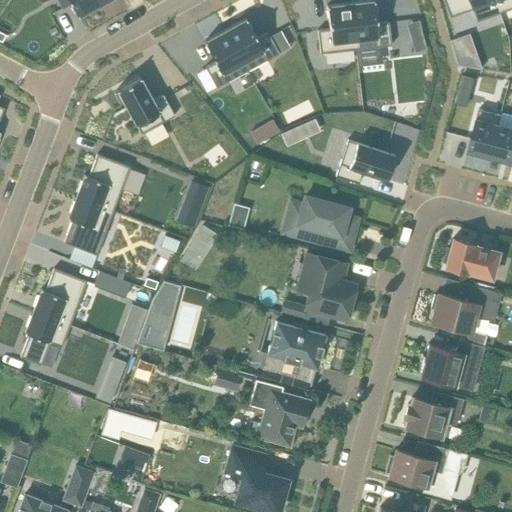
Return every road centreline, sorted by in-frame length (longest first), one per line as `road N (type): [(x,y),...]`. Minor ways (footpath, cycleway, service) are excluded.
road 1 (residential): [(344,511),(419,234),(438,214),(458,208),(511,223)]
road 2 (residential): [(0,256),(60,95)]
road 3 (residential): [(60,95),(92,50),(183,0)]
